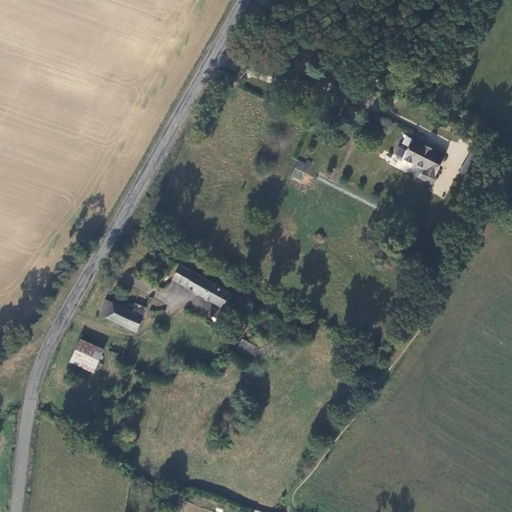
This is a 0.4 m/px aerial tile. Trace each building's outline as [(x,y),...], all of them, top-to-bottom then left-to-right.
[(434,180),(446,157),(414,141),(409,149),(404,147),(401,147),(396,156),(396,158),(398,160),(403,160),(425,172),(424,174),(434,180)] [(473,152),(460,172),(471,179),(483,158),(473,152)] [(471,179),(477,183),(490,162),(483,158),(471,179)] [(306,165),(299,162),(293,177),(303,181),(312,164),(308,161),(306,165)] [(234,294),(181,265),(174,279),(188,286),(187,288),(226,309),(234,294)] [(132,314),(128,312),(107,302),(101,314),(137,331),(143,319),(132,314)] [(209,303),(204,313),(216,319),(221,309),(209,303)] [(132,314),(143,319),(147,311),(136,305),(132,314)] [(245,337),(238,351),(260,362),(267,349),(245,337)] [(82,339),(71,361),(95,372),(105,350),(82,339)]
